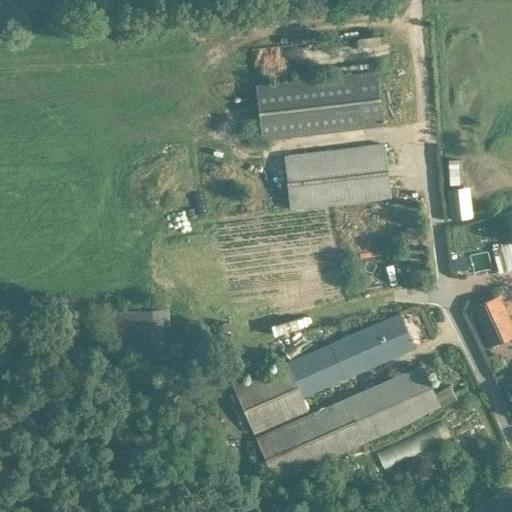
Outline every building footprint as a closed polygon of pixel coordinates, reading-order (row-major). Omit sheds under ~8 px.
[(270,26),(271,39),(298,35),(297,23),(270,26)] [(271,27),(246,30),(250,61),(274,58),(271,27)] [(349,62),(348,45),(321,48),(323,65),(349,62)] [(261,83),(265,127),(381,115),(377,71),(261,83)] [(283,156),(289,202),(398,188),(392,142),(283,156)] [(479,203),(490,203),(490,178),(478,178),(479,203)] [(511,235),(488,239),(493,277),(511,274),(511,235)] [(511,318),(500,294),(472,307),(490,345),(511,334),(511,318)] [(119,360),(184,344),(173,296),(107,312),(119,360)] [(421,345),(408,313),(243,379),(282,478),(465,405),(456,384),(436,392),(426,366),(312,411),(305,391),(421,345)] [(428,425),(394,437),(398,450),(433,438),(428,425)]
